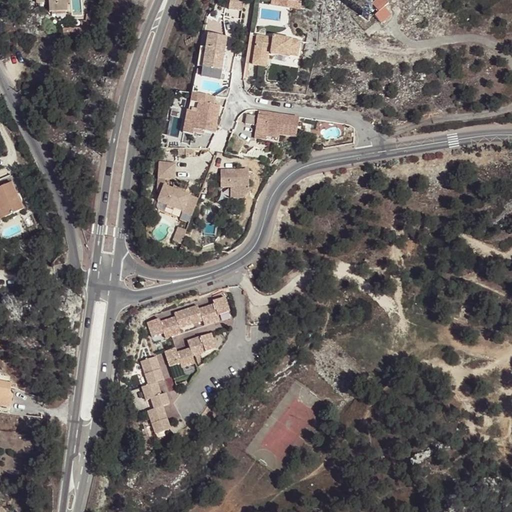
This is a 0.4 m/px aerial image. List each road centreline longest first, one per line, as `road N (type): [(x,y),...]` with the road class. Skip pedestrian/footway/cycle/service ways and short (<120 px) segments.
road 1 (tertiary): [(163,0),(127,87),(93,279)]
road 2 (tertiary): [(116,267),(139,95),(166,0)]
road 3 (residential): [(0,67),(68,218),(75,275),(93,279)]
road 4 (tertiary): [(93,279),(68,511)]
road 5 (tertiary): [(72,511),(96,418),(113,288)]
road 6 (residential): [(213,271),(252,248),(269,201),(291,173),(381,152)]
road 7 (residential): [(237,98),(357,120),(381,152)]
road 8 (unclassified): [(511,106),(411,124),(393,132),(381,152)]
road 9 (unclassified): [(393,25),(408,43),(481,40),(511,62)]
road 10 (residential): [(381,152),(511,134)]
